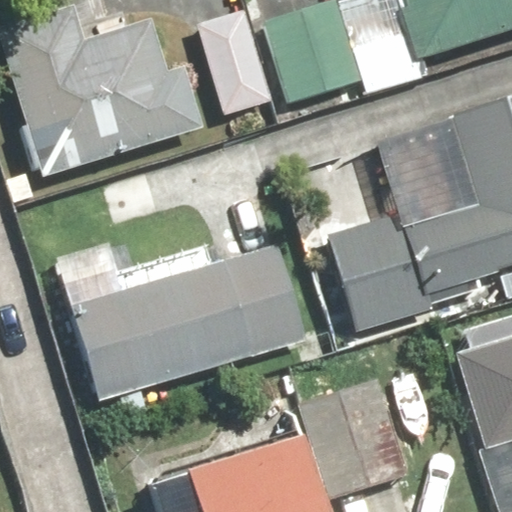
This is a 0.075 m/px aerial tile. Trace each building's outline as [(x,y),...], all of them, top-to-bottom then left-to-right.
[(511,0),(382,0),(405,77),(511,45),(511,0)] [(250,26),(276,115),(354,93),(328,4),(250,26)] [(68,11),(0,30),(0,98),(26,189),(194,141),(161,26),(80,50),(68,11)] [(230,12),(183,26),(213,130),(260,116),(230,12)] [(310,243),(343,355),(435,329),(428,303),(511,278),(511,96),(412,125),(436,206),(310,243)] [(273,254),(57,317),(85,411),(300,348),(273,254)] [(511,351),(489,358),(511,436),(511,351)] [(286,411),(314,507),(401,482),(373,386),(286,411)] [(300,511),(278,436),(138,477),(148,511),(300,511)]
